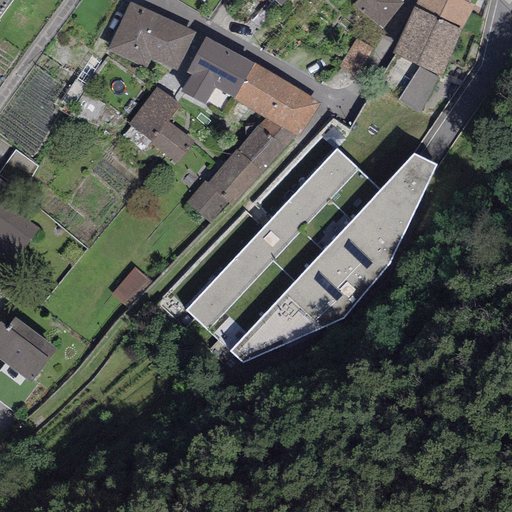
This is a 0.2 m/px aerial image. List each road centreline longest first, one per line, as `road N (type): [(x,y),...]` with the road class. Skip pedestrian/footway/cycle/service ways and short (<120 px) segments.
road 1 (unknown): [(492,0),(493,30),(447,124),(373,219),(310,278)]
road 2 (residential): [(155,0),(342,105)]
road 3 (residential): [(342,105),(408,0)]
